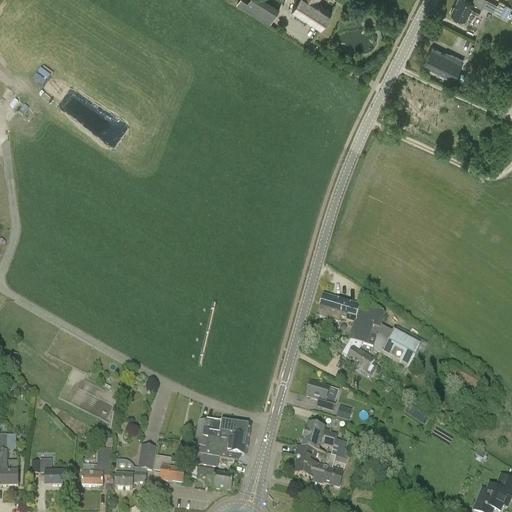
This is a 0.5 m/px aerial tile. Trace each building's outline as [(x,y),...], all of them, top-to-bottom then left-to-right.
[(265,0),(249,0),(243,9),(269,26),(280,9),(265,0)] [(329,14),(317,6),(321,0),(298,0),(291,12),(319,30),(329,14)] [(457,0),(451,13),(466,21),(471,23),(475,14),(477,15),(481,8),(482,9),(483,7),(506,19),(509,11),(500,6),(502,1),(500,0),(491,0),(491,2),(487,0),(472,0),(472,2),(467,0),(457,0)] [(450,57),(432,49),(424,65),(453,80),(463,61),(451,55),(450,57)] [(340,320),(355,324),(360,306),(324,296),(318,319),(339,325),(340,320)] [(355,324),(350,341),(363,346),(374,348),(373,351),(380,355),(408,370),(417,354),(420,348),(394,334),(381,328),(385,314),(360,306),(355,324)] [(359,351),(363,346),(350,341),(342,356),(357,366),(356,368),(371,378),(378,368),(373,365),(375,361),(359,351)] [(442,383),(445,384),(476,402),(486,383),(452,365),(442,383)] [(336,401),(327,399),(330,389),(311,383),(306,398),(318,402),(316,408),(333,413),(336,403),(336,401)] [(340,407),(337,419),(349,422),(352,410),(340,407)] [(195,447),(194,454),(220,459),(238,462),(242,456),(244,457),(249,426),(211,420),(210,423),(199,421),(195,447)] [(308,425),(302,448),(318,453),(319,453),(320,447),(332,451),(331,456),(336,458),(344,460),(347,452),(344,451),(346,444),(335,441),(336,436),(324,433),(325,430),(308,425)] [(18,488),(18,473),(18,462),(8,463),(7,436),(0,436),(0,473),(0,488),(18,488)] [(116,477),(115,489),(133,490),(133,484),(146,484),(147,475),(146,475),(146,472),(153,473),(157,449),(141,446),(138,470),(134,470),(134,472),(116,471),(116,477)] [(296,461),(293,474),(314,480),(318,467),(314,466),(318,453),(302,448),(298,447),(295,458),(297,458),(296,461)] [(479,450),(476,455),(482,459),(485,454),(479,450)] [(98,451),(97,467),(83,467),(83,471),(82,487),(103,488),(103,479),(110,479),(112,451),(98,451)] [(218,469),(220,459),(194,454),(193,454),(192,464),(218,469)] [(323,468),(318,467),(314,480),(324,483),(323,484),(324,484),(339,489),(343,474),(332,471),(334,463),(336,458),(331,456),(327,455),(323,468)] [(185,473),(178,471),(179,465),(171,464),(171,460),(156,458),(154,472),(161,473),(160,482),(183,485),(185,473)] [(66,474),(52,474),(52,469),(41,469),(41,463),(31,463),(32,475),(45,475),(45,487),(66,487),(66,474)] [(234,477),(215,474),(216,471),(206,469),(206,473),(207,473),(206,481),(214,483),(213,490),(231,493),(234,477)] [(477,503),(474,511),(475,511),(492,511),(493,510),(497,511),(500,511),(503,506),(505,507),(508,501),(510,502),(511,496),(511,494),(506,492),(508,486),(511,480),(507,478),(501,476),(496,488),(489,485),(487,492),(482,504),(477,503)]
